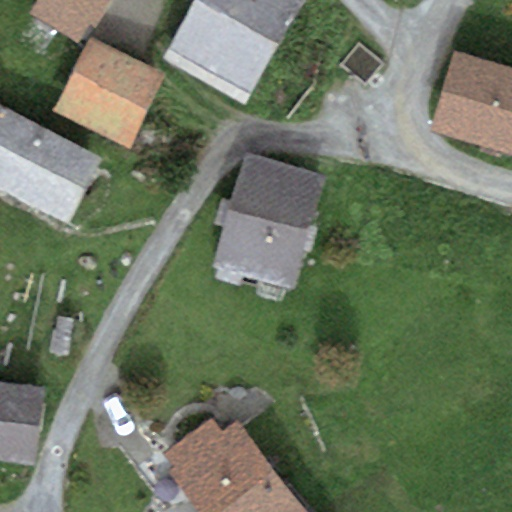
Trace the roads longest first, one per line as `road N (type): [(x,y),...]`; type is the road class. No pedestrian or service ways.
road 1 (residential): [(406,129),(263,138),(214,161),(53,447),(45,511)]
road 2 (residential): [(406,129),(417,47),(451,0)]
road 3 (unclassified): [(511,188),(447,168),(406,129)]
